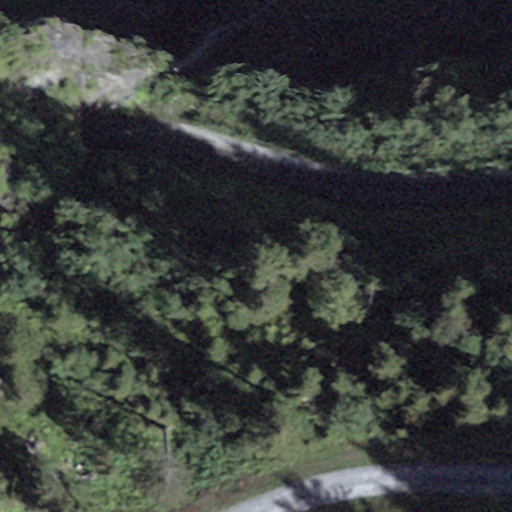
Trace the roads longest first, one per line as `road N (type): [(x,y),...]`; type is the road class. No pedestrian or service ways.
road 1 (track): [(0,119),(72,109),(511,176)]
road 2 (track): [(511,441),(260,511)]
